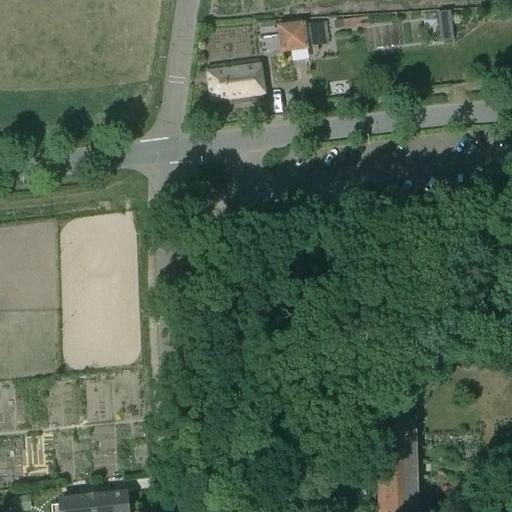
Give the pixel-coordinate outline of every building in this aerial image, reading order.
[(450,10),(436,12),(441,40),(454,39),(450,10)] [(342,21),(335,22),(336,30),(343,29),(342,21)] [(319,46),(315,24),(303,26),(303,25),(280,29),(283,52),(306,49),(306,48),(319,46)] [(259,60),(207,68),(212,109),(265,101),(259,60)] [(379,511),(417,511),(415,419),(408,419),(408,409),(383,409),(383,419),(377,419),(379,511)] [(127,511),(126,495),(61,502),(61,511),(127,511)] [(27,497),(13,498),(14,511),(19,511),(28,511),(27,497)]
